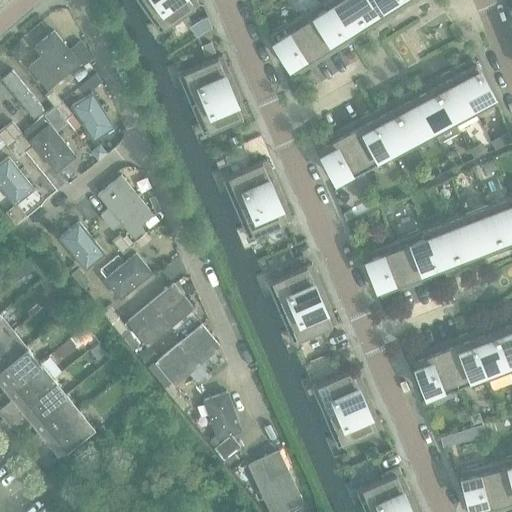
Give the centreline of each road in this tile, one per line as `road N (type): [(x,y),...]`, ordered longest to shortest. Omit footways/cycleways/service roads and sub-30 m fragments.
road 1 (residential): [(264,426),(140,141)]
road 2 (residential): [(278,124),(367,335)]
road 3 (residential): [(367,335),(443,511)]
road 4 (residential): [(140,141),(79,0)]
road 5 (residential): [(24,231),(140,141)]
road 6 (residential): [(223,0),(278,124)]
